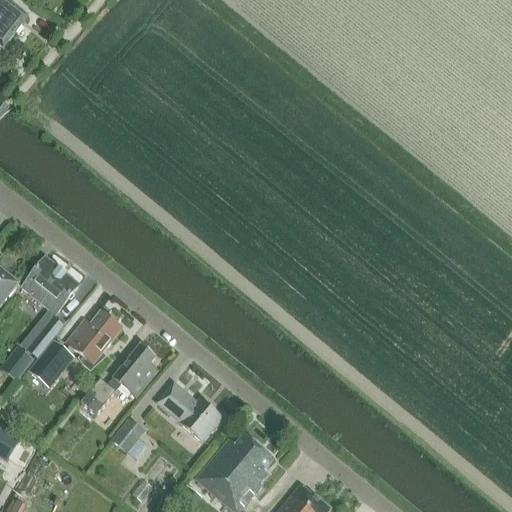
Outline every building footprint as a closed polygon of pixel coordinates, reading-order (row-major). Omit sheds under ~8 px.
[(0,0),(0,49),(3,52),(28,19),(3,0),(0,0)] [(55,318),(79,289),(46,262),(22,291),(49,313),(55,318)] [(0,310),(19,288),(0,272),(0,310)] [(29,338),(33,341),(23,352),(35,362),(64,326),(55,318),(49,313),(29,338)] [(101,357),(122,332),(101,315),(90,328),(84,323),(65,346),(81,359),(80,361),(90,372),(103,359),(101,357)] [(28,374),(43,387),(53,375),(68,356),(53,344),(28,374)] [(96,419),(121,390),(136,401),(158,373),(150,367),(155,360),(141,348),(107,389),(100,384),(81,406),(96,419)] [(32,363),(16,350),(0,370),(0,372),(14,384),(32,363)] [(201,445),(222,420),(201,403),(197,407),(174,387),(157,407),(181,426),(180,428),(201,445)] [(143,435),(126,421),(109,443),(126,457),(143,435)] [(19,442),(0,430),(0,459),(7,463),(19,442)] [(265,473),(273,463),(243,439),(235,448),(229,443),(195,483),(230,511),(242,511),(263,488),(261,487),(270,477),(265,473)] [(329,511),(312,497),(311,497),(300,488),(280,511),(329,511)]
